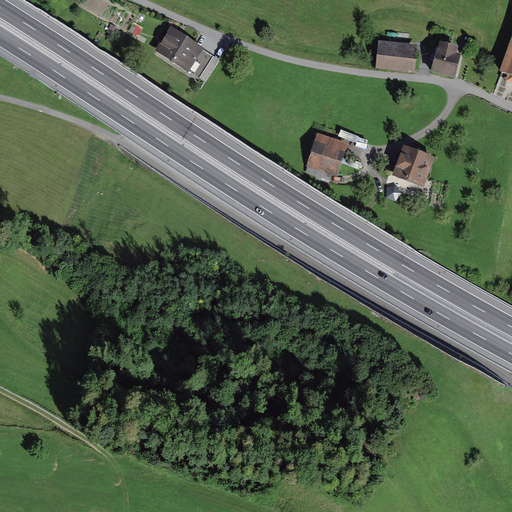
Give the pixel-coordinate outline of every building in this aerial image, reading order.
[(204,52),(173,29),(156,52),(188,75),(204,52)] [(376,40),(373,65),(412,70),(415,45),(376,40)] [(433,46),(428,69),(456,75),(461,52),(454,51),(456,43),(441,40),(440,47),(433,46)] [(511,41),(501,74),(507,76),(505,82),(511,84),(511,41)] [(342,144),(316,138),(310,165),(336,171),(342,144)] [(432,158),(406,148),(395,175),(421,186),(432,158)]
